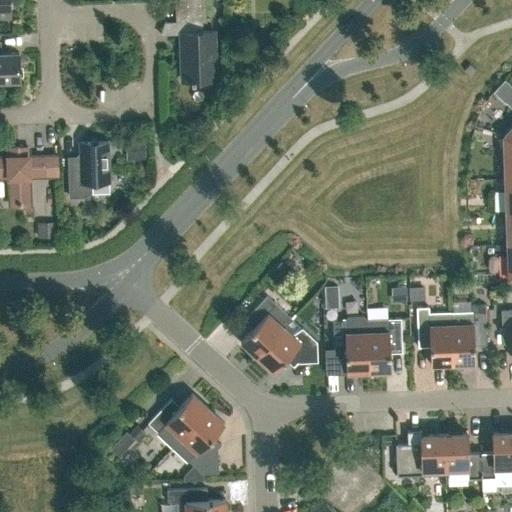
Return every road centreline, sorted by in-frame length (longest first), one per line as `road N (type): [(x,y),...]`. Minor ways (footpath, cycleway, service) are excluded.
road 1 (residential): [(49,115),(153,107),(151,22),(132,9),(46,12)]
road 2 (tertiary): [(138,267),(305,80)]
road 3 (residential): [(262,408),(511,398)]
road 4 (residential): [(262,408),(128,282)]
road 5 (tertiary): [(305,80),(419,46),(463,0)]
road 6 (tertiary): [(0,364),(45,355),(74,338),(128,282)]
